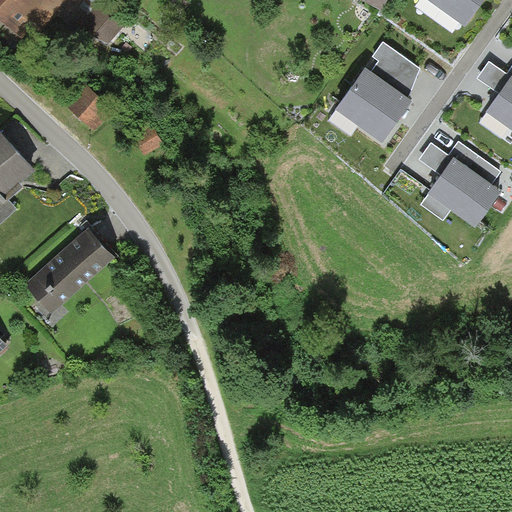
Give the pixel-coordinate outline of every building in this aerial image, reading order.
[(0,0),(0,21),(35,53),(81,0),(0,0)] [(109,0),(100,0),(81,25),(109,47),(132,17),(109,0)] [(389,0),(359,0),(382,12),(389,0)] [(425,0),(466,29),(486,0),(425,0)] [(384,43),(373,57),(379,62),(370,74),(404,98),(408,101),(421,70),(384,43)] [(490,62),(478,79),(501,95),(506,89),(511,80),(511,68),(507,75),(490,62)] [(365,70),(336,112),(384,146),(413,104),(408,101),(404,98),(370,74),(365,70)] [(501,95),(487,114),(511,132),(511,80),(506,89),(501,95)] [(85,84),(66,105),(94,130),(113,109),(85,84)] [(165,145),(154,125),(135,136),(146,155),(165,145)] [(33,173),(0,134),(0,201),(25,180),(33,173)] [(432,144),(420,160),(442,176),(447,169),(454,159),(491,186),(501,172),(459,142),(449,156),(432,144)] [(491,186),(454,159),(447,169),(442,176),(428,195),(476,230),(502,194),(491,186)] [(84,225),(22,281),(52,315),(114,259),(95,237),(84,225)] [(0,358),(11,349),(0,337),(0,358)] [(109,353),(96,357),(100,369),(113,365),(109,353)]
